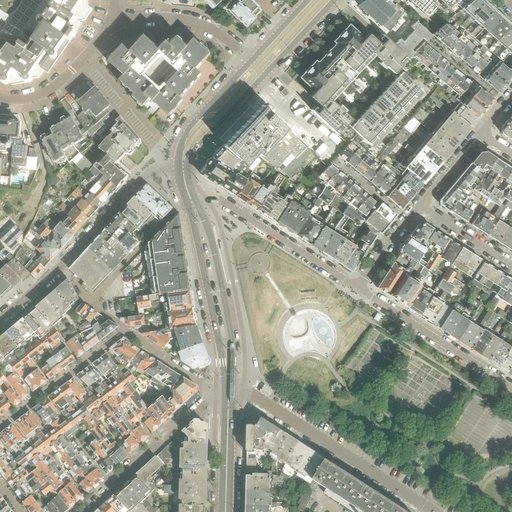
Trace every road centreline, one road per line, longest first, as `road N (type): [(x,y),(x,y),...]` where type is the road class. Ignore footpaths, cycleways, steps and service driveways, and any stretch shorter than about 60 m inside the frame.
road 1 (residential): [(0,317),(143,177),(182,167)]
road 2 (residential): [(434,511),(267,404),(228,393)]
road 3 (secondary): [(228,393),(231,334),(212,242),(191,203)]
road 4 (secondary): [(191,203),(228,393)]
road 5 (residential): [(358,288),(226,203),(191,203)]
road 6 (residential): [(511,388),(358,288)]
road 7 (residential): [(86,511),(215,392)]
road 8 (residential): [(0,426),(126,329)]
road 9 (residential): [(114,20),(187,20),(222,36),(256,67)]
road 10 (residential): [(114,20),(56,84),(36,95),(0,97)]
road 11 (residential): [(90,302),(191,203)]
road 12 (secondary): [(256,67),(190,140),(182,167)]
